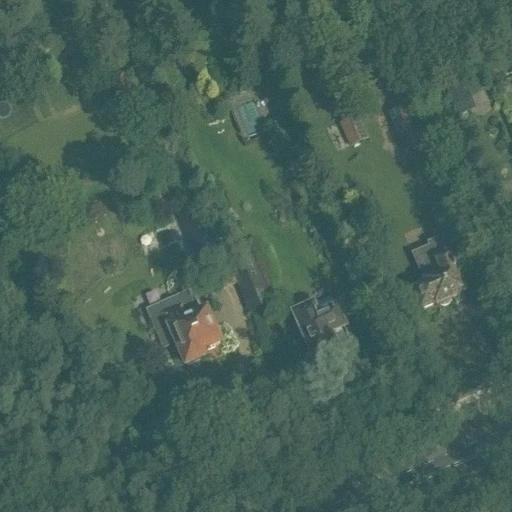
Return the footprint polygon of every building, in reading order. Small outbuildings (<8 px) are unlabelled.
[(128,124),(144,116),(124,75),(108,83),(128,124)] [(469,92),(463,94),(459,83),(445,88),(456,119),(476,111),(469,92)] [(180,115),(173,99),(159,105),(165,121),(180,115)] [(406,156),(428,147),(410,107),(388,117),(406,156)] [(340,126),(351,150),(369,142),(358,118),(340,126)] [(511,205),(501,211),(511,234),(511,205)] [(203,208),(179,218),(198,262),(222,252),(203,208)] [(460,212),(440,221),(453,249),(472,241),(460,212)] [(450,258),(442,239),(427,246),(429,249),(412,257),(424,285),(423,286),(424,288),(414,292),(423,313),(434,309),(436,312),(443,309),(445,309),(450,307),(451,305),(468,298),(451,258),(450,258)] [(251,318),(273,309),(248,250),(226,259),(251,318)] [(354,262),(341,268),(347,283),(360,277),(354,262)] [(312,366),(348,350),(347,349),(352,347),(347,334),(349,333),(339,308),(320,316),(315,305),(290,316),(312,366)] [(156,319),(149,322),(151,327),(162,353),(174,347),(184,370),(202,362),(200,356),(219,347),(205,315),(200,317),(186,324),(179,309),(156,319)]
